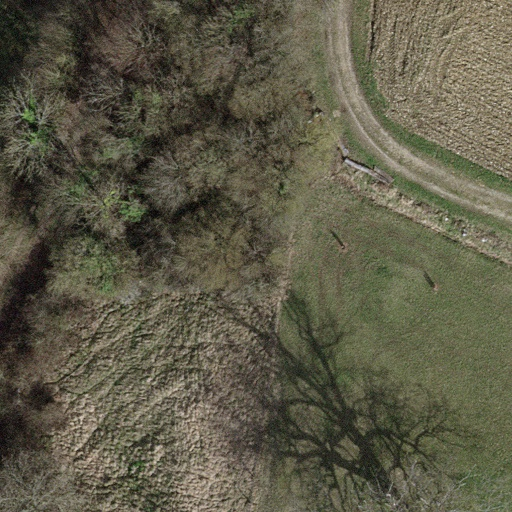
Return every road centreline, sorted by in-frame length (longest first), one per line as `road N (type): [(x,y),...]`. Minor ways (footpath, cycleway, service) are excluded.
road 1 (track): [(343,0),(336,45),(350,101),(379,141),(437,178),(511,209)]
road 2 (track): [(0,251),(107,0)]
